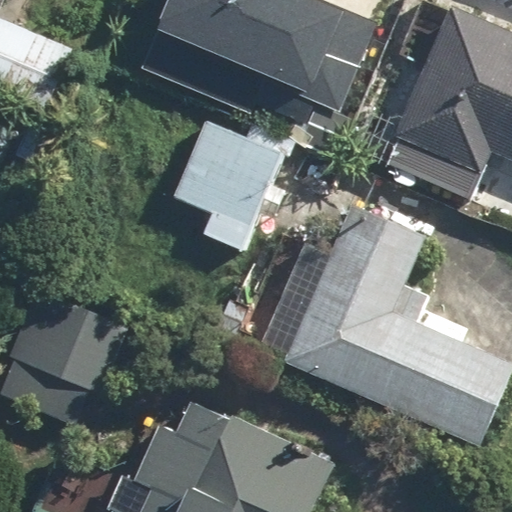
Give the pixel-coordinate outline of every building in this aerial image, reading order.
[(0,0),(0,15),(8,19),(16,0),(0,0)] [(59,0),(109,22),(119,0),(59,0)] [(383,28),(320,0),(177,0),(148,68),(257,115),(271,83),(345,115),(383,28)] [(511,32),(460,10),(403,139),(488,176),(497,155),(511,161),(511,32)] [(79,56),(0,20),(0,89),(53,113),(79,56)] [(252,139),(212,123),(181,198),(218,213),(208,238),(249,255),(289,158),(296,161),(304,143),(258,124),(252,139)] [(0,172),(18,132),(0,124),(0,215),(5,218),(20,186),(0,177),(0,172)] [(434,238),(358,206),(343,241),(319,230),(270,345),(296,357),(292,367),(489,451),(511,397),(511,362),(422,324),(434,298),(412,289),(434,238)] [(45,291),(3,395),(82,427),(96,393),(109,398),(138,329),(45,291)] [(234,424),(197,407),(183,435),(167,428),(141,483),(129,478),(114,510),(117,511),(322,511),(345,465),(238,415),(234,424)]
